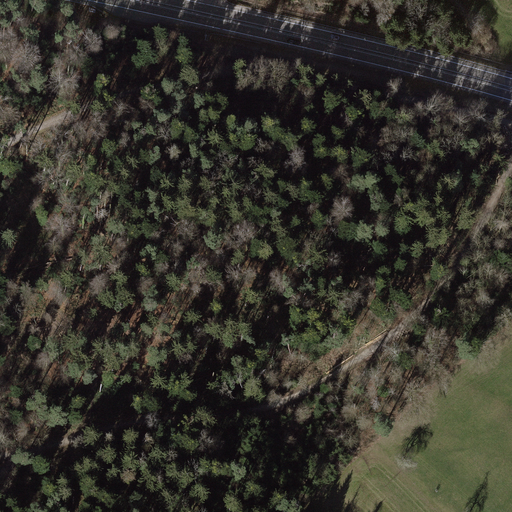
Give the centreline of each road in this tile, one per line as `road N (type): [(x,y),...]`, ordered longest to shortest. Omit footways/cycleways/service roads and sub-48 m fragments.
road 1 (track): [(0,473),(19,458),(110,427),(250,413),(329,377),(381,344),(434,293),(511,165)]
road 2 (track): [(0,146),(113,96),(257,69),(511,124)]
road 3 (trunk): [(107,0),(511,96)]
road 4 (trunk): [(511,82),(167,0)]
